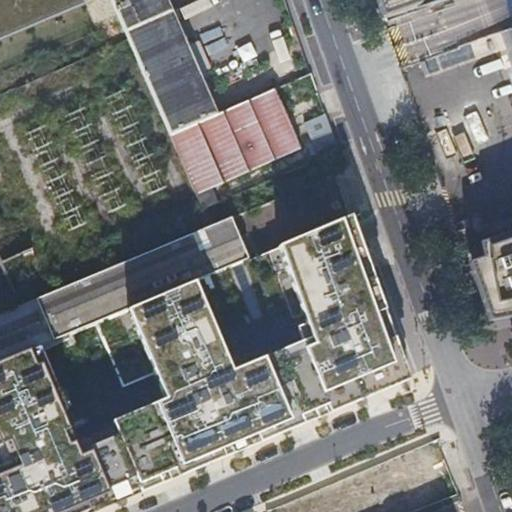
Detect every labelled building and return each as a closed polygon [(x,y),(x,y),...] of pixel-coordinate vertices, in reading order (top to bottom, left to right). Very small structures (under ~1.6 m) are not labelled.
[(81,0),(0,0),(0,39),(84,4),(81,0)] [(217,114),(165,0),(110,0),(127,39),(170,135),(217,114)] [(385,0),(390,15),(436,0),(385,0)] [(469,262),(490,322),(511,317),(511,30),(509,32),(511,39),(511,232),(481,243),(486,259),(469,262)] [(217,114),(170,135),(201,208),(217,201),(211,188),(300,149),(275,89),(217,114)] [(330,128),(326,114),(304,121),(318,160),(325,157),(339,152),(330,128)] [(36,299),(55,340),(95,323),(194,282),(250,258),(232,217),(209,226),(36,299)] [(231,371),(194,282),(95,323),(122,387),(154,374),(165,400),(77,436),(39,347),(0,363),(0,511),(79,511),(397,380),(341,220),(278,246),(311,338),(231,371)] [(0,363),(39,347),(55,340),(36,299),(0,314),(0,363)]
